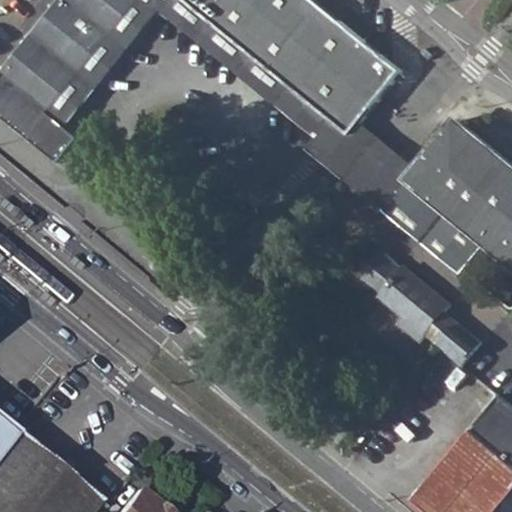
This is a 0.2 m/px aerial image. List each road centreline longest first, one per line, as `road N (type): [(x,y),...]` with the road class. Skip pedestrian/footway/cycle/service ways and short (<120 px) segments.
road 1 (secondary): [(375,511),(0,190)]
road 2 (secondary): [(0,282),(296,511)]
